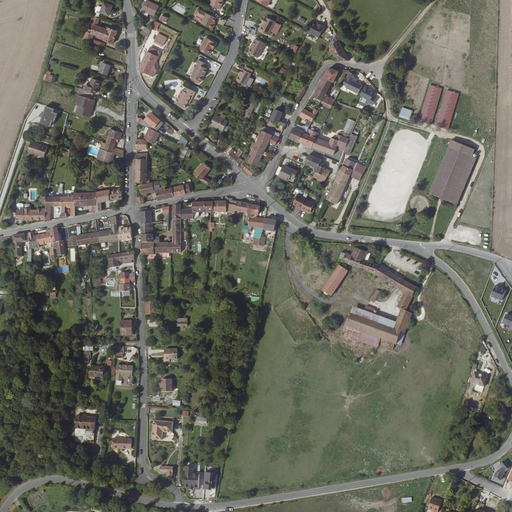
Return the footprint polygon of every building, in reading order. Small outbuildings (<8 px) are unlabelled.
[(143,5),(144,6),(142,9),(155,15),(159,5),(148,0),(146,0),(146,2),(144,1),(143,3),(143,4),(143,5)] [(223,0),(211,0),(212,0),(213,1),(211,4),(220,8),(222,5),(221,5),(223,0)] [(330,9),(337,5),(333,0),(329,0),(327,2),(330,9)] [(110,15),(114,5),(104,2),(103,6),(101,12),(102,12),(110,15)] [(217,18),(207,12),(202,22),(212,28),(215,22),(217,18)] [(108,29),(97,25),(100,17),(94,15),(90,25),(93,27),(91,32),(86,30),(83,38),(91,41),(94,33),(104,37),(104,39),(113,43),(118,30),(108,27),(108,29)] [(159,20),(165,23),(168,18),(161,15),(159,20)] [(270,34),(276,21),(265,16),(263,20),(264,21),(263,23),(260,29),(270,34)] [(319,35),(325,24),(318,21),(318,22),(314,20),(309,29),(319,35)] [(148,37),(150,33),(152,29),(146,26),(142,34),(148,37)] [(337,60),(349,60),(336,33),(329,45),(337,60)] [(217,43),(207,37),(201,48),(211,53),(213,49),(214,47),(215,47),(217,43)] [(266,43),(256,38),(252,45),(249,52),(259,57),(266,43)] [(150,74),(152,68),(158,56),(148,51),(140,69),(150,74)] [(208,64),(199,60),(197,63),(199,64),(192,76),(202,82),(204,76),(207,68),(206,67),(208,64)] [(108,74),(111,65),(104,63),(101,72),(108,74)] [(254,70),(245,65),(244,69),(245,69),(239,81),(246,85),(252,73),(254,70)] [(333,68),(328,68),(323,76),(332,81),(333,82),(340,69),(338,67),(337,69),(333,68)] [(350,70),(350,71),(343,84),(346,85),(345,86),(358,93),(362,86),(363,87),(363,85),(355,81),(353,80),(354,77),(358,70),(350,69),(350,70)] [(332,81),(323,76),(313,95),(323,100),(324,98),(327,94),(326,93),(332,81)] [(85,89),(81,87),(80,89),(77,87),(76,90),(80,91),(93,96),(94,92),(97,93),(101,80),(93,78),(91,86),(89,90),(85,89)] [(369,88),(365,86),(360,96),(370,101),(369,103),(373,105),(376,98),(373,96),(375,92),(369,89),(369,88)] [(183,89),(176,103),(186,108),(188,103),(191,99),(192,100),(196,92),(187,87),(185,90),(183,89)] [(82,106),(79,105),(77,112),(91,117),(93,109),(92,109),(93,103),(95,103),(96,100),(79,94),(77,102),(83,104),(82,106)] [(281,95),(279,99),(296,107),(298,103),(281,95)] [(323,100),(322,103),(331,107),(333,102),(324,98),(323,100)] [(257,102),(250,99),(242,119),(248,121),(257,102)] [(413,111),(402,107),(399,117),(410,121),(413,111)] [(315,108),(312,112),(304,108),(299,115),(306,118),(307,117),(310,118),(313,120),(313,118),(318,110),(315,108)] [(286,125),(288,121),(280,118),(284,112),(276,109),(271,119),(286,125)] [(161,120),(152,112),(146,119),(151,124),(150,125),(152,127),(153,125),(155,127),(161,120)] [(224,131),(228,121),(216,114),(211,124),(224,131)] [(306,118),(302,126),(296,123),(289,137),(292,138),(300,141),(303,132),(305,133),(306,132),(306,131),(313,120),(310,118),(309,120),(306,118)] [(356,122),(349,118),(343,132),(350,135),(356,122)] [(262,131),(263,131),(258,143),(266,147),(269,141),(275,144),(281,133),(264,125),(262,131)] [(154,144),(160,132),(150,127),(147,133),(144,139),(148,141),(151,142),(154,144)] [(311,129),(309,134),(306,132),(305,133),(303,132),(300,141),(312,146),(316,136),(315,136),(317,131),(318,132),(319,130),(316,127),(314,130),(311,129)] [(120,139),(123,132),(111,128),(107,140),(106,143),(104,149),(115,152),(124,155),(124,150),(114,146),(116,140),(118,141),(119,139),(120,139)] [(316,136),(312,146),(322,150),(333,154),(336,147),(341,149),(344,150),(349,140),(349,139),(337,134),(335,139),(330,137),(329,142),(316,136)] [(185,145),(188,140),(182,135),(179,141),(185,144),(185,145)] [(349,139),(349,140),(356,143),(359,138),(351,135),(349,139)] [(365,144),(373,147),(376,140),(368,136),(364,143),(365,144)] [(144,139),(137,139),(137,149),(147,148),(148,141),(144,139)] [(218,146),(223,149),(226,143),(221,140),(218,146)] [(356,143),(349,140),(344,150),(344,152),(351,155),(356,143)] [(48,147),(32,141),(28,152),(44,157),(48,147)] [(112,164),(115,152),(104,149),(106,143),(101,142),(97,158),(112,164)] [(263,163),(260,161),(263,154),(264,154),(265,151),(266,151),(267,149),(266,148),(266,147),(258,143),(255,149),(254,150),(252,149),(250,153),(252,154),(251,156),(250,155),(248,155),(246,159),(248,161),(256,165),(255,166),(257,167),(258,166),(261,167),(263,163)] [(479,154),(452,143),(432,189),(460,200),(479,154)] [(189,147),(185,145),(185,144),(179,155),(184,157),(186,154),(189,148),(189,147)] [(367,161),(373,147),(365,144),(360,157),(367,161)] [(231,152),(228,156),(235,162),(240,156),(236,152),(235,151),(233,149),(232,151),(231,152)] [(318,166),(313,176),(315,177),(325,182),(330,170),(326,168),(319,164),(321,159),(309,154),(305,161),(318,166)] [(235,162),(239,165),(244,159),(240,156),(235,162)] [(137,159),(136,181),(148,181),(148,159),(137,159)] [(356,163),(346,159),(343,165),(352,169),(353,170),(356,163)] [(285,163),(281,161),(276,172),(280,174),(285,163)] [(204,162),(194,173),(201,180),(207,183),(210,179),(205,176),(211,168),(204,162)] [(295,176),(298,169),(285,163),(280,174),(290,178),(291,175),(295,176)] [(361,174),(364,167),(356,163),(353,170),(361,174)] [(255,171),(247,164),(244,168),(252,174),(255,171)] [(350,175),(352,169),(343,165),(340,170),(350,175)] [(352,169),(350,175),(347,181),(356,186),(361,174),(353,170),(352,169)] [(327,199),(337,204),(347,181),(350,175),(340,170),(327,199)] [(161,186),(160,180),(159,180),(148,183),(141,185),(143,196),(144,196),(145,202),(148,201),(147,196),(148,196),(148,193),(155,192),(156,190),(157,189),(158,199),(164,198),(168,197),(166,188),(165,185),(161,186)] [(187,193),(185,184),(166,188),(168,197),(187,193)] [(63,206),(61,218),(68,217),(66,213),(67,206),(71,206),(71,216),(76,215),(76,206),(76,194),(68,194),(69,186),(67,186),(67,187),(64,187),(63,195),(62,206),(63,206)] [(115,199),(123,199),(123,189),(115,189),(98,191),(97,202),(97,211),(102,210),(102,202),(104,201),(105,200),(115,199)] [(76,193),(76,194),(76,206),(92,205),(93,212),(97,211),(97,202),(98,191),(90,192),(90,191),(88,191),(88,193),(76,192),(76,193)] [(307,198),(298,194),(294,203),(299,205),(299,206),(302,208),(307,198)] [(60,195),(53,196),(47,196),(46,207),(46,219),(46,221),(52,220),(52,205),(62,206),(63,195),(60,195)] [(232,201),(232,199),(228,198),(228,202),(227,202),(227,209),(227,211),(235,213),(236,210),(248,213),(250,204),(238,201),(232,201)] [(302,208),(302,209),(306,211),(306,210),(311,212),(315,202),(307,198),(302,208)] [(194,201),(194,208),(194,215),(197,215),(198,216),(200,215),(200,211),(212,211),(214,211),(214,202),(194,201)] [(227,202),(214,202),(214,211),(224,211),(224,213),(227,213),(227,211),(227,209),(227,202)] [(181,210),(181,204),(174,205),(174,218),(181,218),(188,218),(195,218),(194,215),(194,208),(181,210)] [(257,214),(259,215),(260,206),(250,204),(248,213),(247,218),(250,219),(249,226),(246,226),(244,226),(243,232),(248,233),(248,231),(251,232),(252,227),(257,227),(264,228),(265,218),(257,217),(257,214)] [(32,208),(28,208),(18,208),(18,218),(25,218),(25,219),(46,219),(46,207),(38,207),(38,209),(32,208)] [(152,223),(152,222),(151,210),(142,211),(142,223),(151,223),(152,223)] [(101,241),(119,239),(119,229),(118,227),(116,216),(108,218),(109,221),(112,220),(113,230),(100,232),(101,241)] [(173,243),(160,243),(160,238),(154,238),(154,241),(154,243),(155,243),(155,252),(157,252),(181,252),(181,218),(174,218),(173,243)] [(275,229),(276,220),(265,218),(264,228),(275,229)] [(162,221),(160,221),(160,236),(168,231),(169,220),(165,221),(162,221)] [(142,234),(151,233),(151,223),(142,223),(142,234)] [(132,238),(131,227),(124,228),(119,229),(119,239),(120,240),(132,238)] [(261,239),(262,235),(264,228),(257,227),(254,238),(261,239)] [(61,240),(58,228),(52,229),(52,232),(54,242),(54,247),(54,249),(58,248),(59,256),(66,254),(64,240),(61,240)] [(90,243),(99,242),(98,232),(97,232),(96,230),(94,230),(94,233),(78,235),(78,245),(90,243)] [(30,233),(31,240),(32,250),(32,253),(36,253),(35,248),(41,247),(41,244),(50,243),(51,247),(54,247),(54,242),(52,232),(35,235),(35,232),(30,233)] [(151,235),(151,233),(142,234),(142,242),(142,244),(154,243),(154,241),(154,238),(154,234),(151,235)] [(23,256),(21,241),(25,241),(25,234),(14,236),(15,256),(23,256)] [(78,245),(78,235),(74,236),(69,238),(70,246),(78,245)] [(143,254),(155,254),(155,252),(155,243),(154,243),(142,244),(143,254)] [(379,265),(364,259),(367,251),(355,247),(352,255),(346,252),(342,261),(364,270),(364,272),(369,274),(370,272),(375,274),(406,291),(398,306),(402,308),(396,321),(394,328),(351,314),(348,325),(349,325),(363,330),(380,336),(379,338),(380,339),(379,343),(380,343),(393,348),(395,341),(396,342),(400,331),(404,332),(412,313),(406,310),(409,304),(417,287),(379,265)] [(134,251),(121,253),(120,260),(125,259),(125,263),(133,262),(132,258),(135,258),(134,251)] [(120,260),(121,253),(108,255),(110,267),(119,266),(118,260),(120,260)] [(335,270),(333,268),(332,269),(331,271),(333,273),(322,290),(330,296),(347,270),(339,264),(335,270)] [(133,282),(133,284),(136,284),(135,277),(121,278),(121,284),(120,284),(120,291),(125,291),(125,295),(131,294),(130,282),(133,282)] [(502,299),(506,289),(502,288),(502,286),(496,284),(491,295),(502,299)] [(376,289),(370,300),(374,302),(380,291),(376,289)] [(156,302),(147,302),(147,314),(156,314),(156,302)] [(351,314),(394,328),(396,321),(372,314),(363,311),(353,308),(351,314)] [(503,321),(511,324),(511,315),(506,313),(503,321)] [(122,333),(133,333),(132,319),(121,319),(122,333)] [(359,340),(363,330),(349,325),(345,336),(359,341),(359,340)] [(380,336),(363,330),(359,340),(379,346),(380,343),(379,343),(380,339),(379,338),(380,336)] [(400,343),(404,332),(400,331),(396,342),(400,343)] [(115,359),(123,359),(123,353),(124,353),(124,347),(115,347),(115,359)] [(178,359),(178,349),(165,349),(166,361),(170,361),(170,359),(178,359)] [(93,362),(91,373),(96,373),(96,372),(104,373),(105,364),(93,362)] [(134,378),(134,367),(118,366),(118,382),(124,382),(124,378),(134,378)] [(488,377),(475,372),(472,382),(484,386),(488,377)] [(172,393),(172,380),(162,380),(162,384),(160,384),(160,388),(162,388),(162,393),(172,393)] [(194,417),(194,423),(207,424),(207,418),(203,418),(204,413),(199,413),(198,419),(197,419),(197,417),(194,417)] [(95,430),(96,418),(87,417),(83,417),(83,415),(77,415),(77,418),(77,424),(76,428),(75,442),(94,444),(95,430)] [(174,433),(174,420),(154,420),(154,438),(163,438),(163,433),(174,433)] [(127,448),(132,448),(132,439),(119,438),(119,437),(113,437),(113,447),(127,448)] [(504,460),(500,465),(505,470),(510,466),(504,460)] [(166,476),(171,477),(173,469),(160,466),(159,472),(166,473),(166,476)] [(190,490),(196,490),(196,488),(200,488),(201,475),(194,474),(195,467),(186,467),(185,487),(190,488),(190,490)] [(213,487),(217,487),(218,475),(214,474),(214,473),(206,473),(205,490),(213,490),(213,487)] [(38,495),(31,500),(30,501),(30,502),(30,504),(31,505),(32,506),(34,507),(35,507),(36,506),(43,501),(38,495)] [(427,509),(437,511),(441,500),(430,496),(427,509)]
